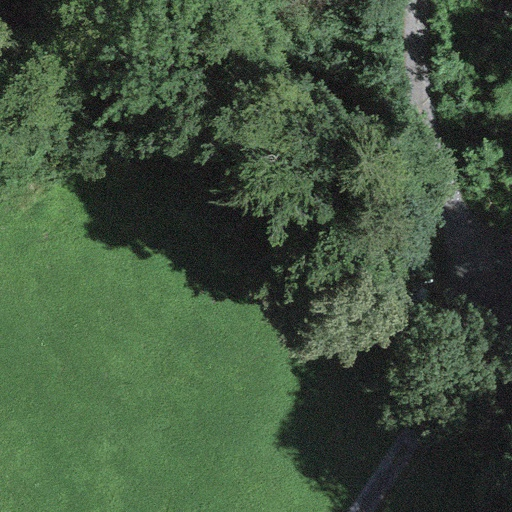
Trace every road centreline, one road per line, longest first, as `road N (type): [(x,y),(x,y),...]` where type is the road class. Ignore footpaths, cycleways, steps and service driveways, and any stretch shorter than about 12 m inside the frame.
road 1 (track): [(415,0),(433,172),(456,241),(493,311)]
road 2 (track): [(493,311),(363,511)]
